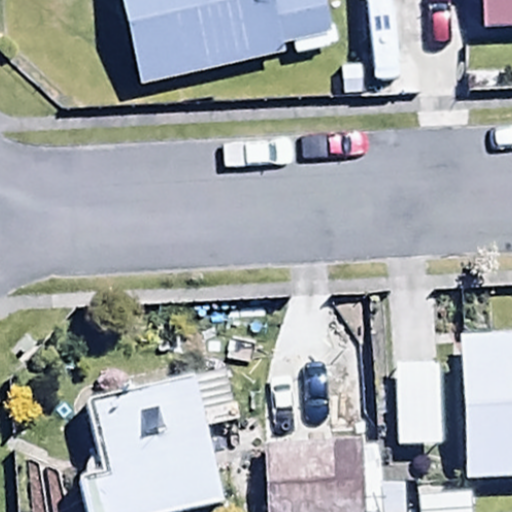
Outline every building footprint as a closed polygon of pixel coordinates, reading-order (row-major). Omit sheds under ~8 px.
[(114,0),(137,96),(328,52),(316,0),(274,0),(268,1),(268,0),(114,0)] [(511,0),(477,0),(479,37),(511,35),(511,0)] [(511,349),(461,351),(464,493),(511,492),(511,349)] [(74,491),(78,511),(224,511),(207,438),(235,432),(224,382),(85,414),(101,485),(74,491)] [(261,458),(264,511),(374,511),(371,451),(261,458)] [(445,489),(416,492),(416,511),(469,511),(469,499),(445,500),(445,489)]
